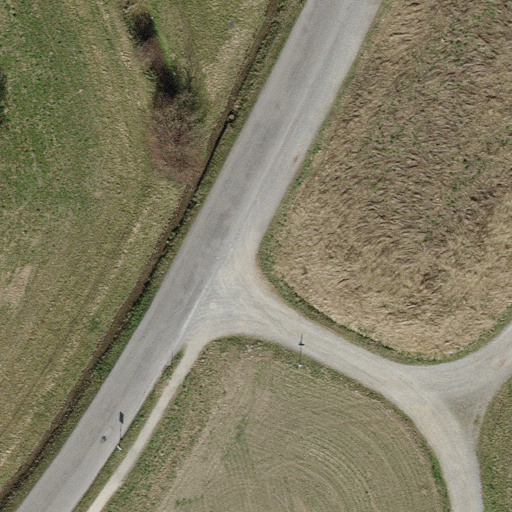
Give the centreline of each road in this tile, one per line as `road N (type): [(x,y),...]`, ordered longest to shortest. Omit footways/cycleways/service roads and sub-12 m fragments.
road 1 (residential): [(50,511),(76,485),(192,291),(329,0)]
road 2 (track): [(192,291),(450,415),(459,511)]
